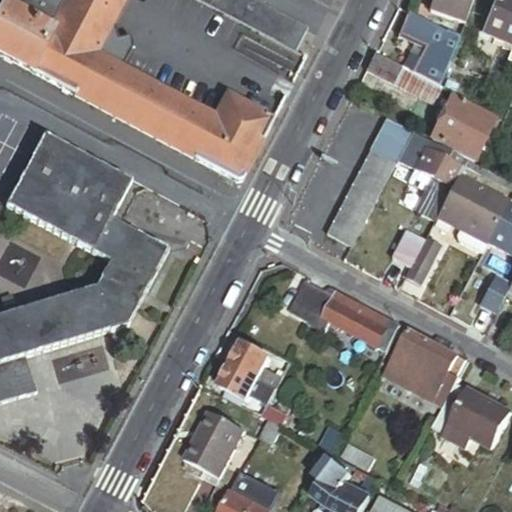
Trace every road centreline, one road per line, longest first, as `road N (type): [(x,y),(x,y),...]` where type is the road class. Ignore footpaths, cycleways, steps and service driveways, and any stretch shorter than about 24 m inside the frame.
road 1 (tertiary): [(105,506),(247,231)]
road 2 (residential): [(511,372),(247,231)]
road 3 (tertiary): [(247,231),(361,0)]
